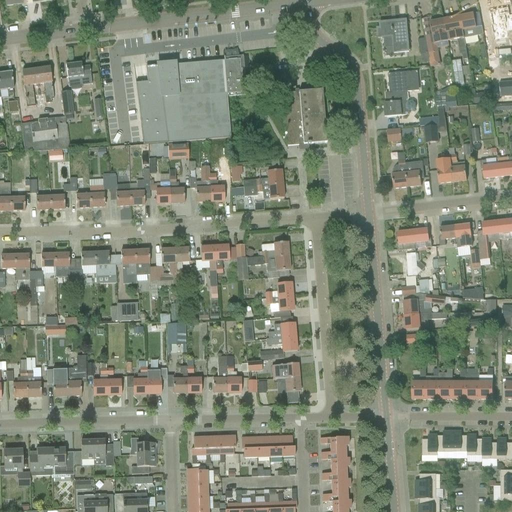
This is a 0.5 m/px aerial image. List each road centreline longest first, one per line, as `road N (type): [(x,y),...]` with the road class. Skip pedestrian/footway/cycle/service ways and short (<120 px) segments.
road 1 (residential): [(0,236),(319,220)]
road 2 (residential): [(368,215),(358,81),(349,64),(317,44),(300,4)]
road 3 (tertiary): [(85,29),(300,4)]
road 4 (residential): [(386,419),(368,215)]
road 5 (residential): [(332,420),(319,220)]
road 6 (residential): [(170,420),(0,424)]
road 7 (residential): [(332,420),(170,420)]
road 8 (residential): [(368,215),(511,202)]
road 9 (residential): [(511,418),(386,419)]
